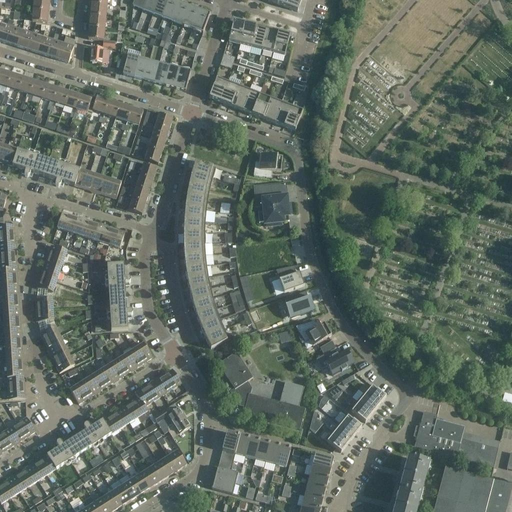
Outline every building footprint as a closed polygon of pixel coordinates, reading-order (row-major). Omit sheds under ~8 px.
[(48,12),(49,0),(44,0),(34,0),(33,11),(48,12)] [(143,11),(146,0),(135,0),(133,6),(133,7),(143,11)] [(153,15),(158,0),(146,0),(143,11),(153,15)] [(163,18),(169,0),(168,0),(158,0),(153,15),(163,18)] [(172,22),(179,4),(169,0),(163,18),(172,22)] [(286,9),(288,0),(276,0),(275,5),(286,9)] [(288,0),(286,9),(297,13),(301,0),(288,0)] [(182,26),(189,8),(179,4),(172,22),(182,26)] [(105,19),(107,6),(92,5),(90,17),(105,19)] [(192,30),(199,11),(189,7),(189,8),(182,26),(181,26),(192,30)] [(47,24),(48,12),(33,11),(32,23),(47,24)] [(199,11),(192,30),(202,34),(210,15),(199,11)] [(104,30),(105,19),(90,17),(89,29),(104,30)] [(239,46),(245,25),(233,22),(228,43),(239,46)] [(0,42),(6,44),(12,27),(1,24),(0,27),(0,42)] [(250,48),(256,28),(245,25),(239,46),(250,48)] [(17,48),(22,31),(12,27),(6,44),(17,48)] [(261,51),(267,31),(256,28),(250,48),(261,51)] [(103,42),(104,30),(89,29),(88,41),(103,42)] [(27,51),(32,34),(22,31),(17,48),(27,51)] [(273,54),(278,33),(267,31),(261,51),(273,54)] [(278,33),(273,54),(284,57),(289,36),(278,33)] [(37,54),(43,37),(32,34),(27,51),(37,54)] [(48,57),(53,41),(43,37),(37,54),(48,57)] [(58,61),(63,44),(53,41),(48,57),(58,61)] [(63,44),(58,61),(68,64),(74,47),(63,44)] [(108,55),(109,51),(102,50),(91,49),(91,57),(90,63),(101,64),(102,57),(102,54),(108,55)] [(133,78),(138,60),(122,55),(118,69),(124,71),(123,75),(133,78)] [(221,61),(233,65),(234,59),(223,55),(221,61)] [(144,81),(149,62),(138,60),(133,78),(144,81)] [(231,70),(233,65),(221,61),(219,67),(231,70)] [(154,83),(159,65),(149,62),(144,81),(154,83)] [(164,86),(169,68),(168,67),(159,65),(154,83),(164,86)] [(174,90),(179,69),(169,67),(168,67),(169,68),(164,86),(163,87),(174,90)] [(179,69),(174,90),(185,93),(190,72),(179,69)] [(0,85),(7,88),(11,75),(0,70),(0,85)] [(284,79),(286,73),(274,70),(272,76),(284,79)] [(18,91),(22,78),(11,75),(7,88),(18,91)] [(30,95),(34,82),(22,78),(18,91),(30,95)] [(220,104),(227,84),(216,80),(208,99),(220,104)] [(41,99),(45,86),(34,82),(30,95),(41,99)] [(230,108),(238,88),(227,84),(220,104),(230,108)] [(53,102),(57,89),(45,86),(41,99),(53,102)] [(241,112),(248,92),(238,88),(230,108),(241,112)] [(64,106),(68,93),(57,89),(53,102),(64,106)] [(251,116),(259,96),(248,92),(241,112),(251,116)] [(75,110),(80,97),(68,93),(64,106),(75,110)] [(262,120),(270,100),(259,96),(251,116),(262,120)] [(80,97),(75,110),(87,114),(91,101),(80,97)] [(104,115),(108,102),(96,98),(92,111),(104,115)] [(273,124),(280,104),(270,100),(262,120),(273,124)] [(115,119),(120,105),(108,102),(104,115),(115,119)] [(283,128),(291,108),(280,104),(273,124),(283,128)] [(127,122),(131,109),(120,105),(115,119),(127,122)] [(291,108),(283,128),(295,132),(302,112),(291,108)] [(131,109),(127,122),(138,126),(143,113),(131,109)] [(143,123),(146,124),(151,125),(154,119),(151,118),(153,112),(147,110),(143,123)] [(155,127),(169,131),(173,119),(159,115),(155,127)] [(165,142),(169,131),(155,127),(152,138),(165,142)] [(161,154),(165,142),(152,138),(148,150),(161,154)] [(12,167),(17,151),(7,148),(2,164),(12,167)] [(158,166),(161,154),(148,150),(144,161),(158,166)] [(28,172),(33,156),(17,151),(12,167),(28,172)] [(33,156),(28,172),(43,177),(48,161),(33,156)] [(280,174),(282,159),(261,157),(260,164),(255,164),(253,177),(267,179),(268,172),(280,174)] [(58,182),(64,166),(48,161),(43,177),(58,182)] [(212,180),(215,170),(215,169),(195,163),(191,175),(212,180)] [(139,177),(153,181),(156,170),(143,165),(139,177)] [(64,166),(58,182),(74,187),(79,171),(64,166)] [(84,190),(89,174),(79,171),(74,187),(84,190)] [(94,194),(100,178),(89,174),(84,190),(94,194)] [(209,191),(212,180),(191,175),(188,186),(209,191)] [(149,193),(153,181),(139,177),(135,188),(149,193)] [(105,197),(110,181),(100,178),(94,194),(105,197)] [(110,181),(105,197),(116,200),(121,184),(110,181)] [(279,224),(288,223),(286,198),(285,198),(284,185),(255,188),(256,202),(262,201),(263,213),(257,213),(258,224),(264,223),(265,227),(280,226),(279,224)] [(207,202),(209,191),(188,186),(186,198),(207,202)] [(145,204),(149,193),(135,188),(132,200),(145,204)] [(206,213),(207,202),(186,198),(184,210),(206,213)] [(141,216),(145,204),(132,200),(128,212),(141,216)] [(205,223),(206,213),(184,210),(183,222),(205,223)] [(67,233),(72,217),(62,213),(57,229),(67,233)] [(72,217),(67,233),(78,236),(83,220),(72,217)] [(88,240),(93,224),(83,220),(78,236),(88,240)] [(204,234),(205,224),(205,223),(183,222),(183,234),(204,234)] [(93,224),(88,240),(98,243),(103,227),(93,224)] [(0,238),(14,238),(14,227),(0,227),(0,238)] [(109,246),(114,230),(103,227),(98,243),(109,246)] [(114,230),(109,246),(119,250),(124,234),(114,230)] [(183,246),(204,245),(204,234),(183,234),(183,246)] [(0,249),(15,249),(14,238),(0,238),(0,249)] [(184,258),(205,256),(204,245),(183,246),(184,258)] [(47,258),(63,263),(67,252),(51,247),(47,258)] [(0,260),(16,259),(15,249),(0,249),(0,260)] [(185,270),(206,267),(205,256),(184,258),(185,270)] [(59,273),(63,263),(47,258),(44,268),(59,273)] [(0,271),(16,270),(16,259),(0,260),(0,271)] [(107,283),(124,282),(123,265),(106,266),(107,283)] [(187,282),(208,278),(206,267),(185,270),(187,282)] [(56,284),(59,273),(44,268),(40,278),(56,284)] [(293,268),(276,271),(283,294),(303,287),(299,274),(296,275),(293,268)] [(0,274),(0,282),(17,281),(16,270),(0,271),(0,274)] [(52,294),(56,284),(40,278),(36,289),(47,292),(46,296),(52,297),(52,294)] [(189,294),(210,289),(208,278),(187,282),(189,294)] [(1,293),(18,292),(17,281),(0,282),(1,293)] [(124,282),(107,283),(108,299),(125,298),(124,282)] [(192,306),(213,300),(210,289),(189,294),(192,306)] [(2,304),(19,302),(18,292),(1,293),(2,304)] [(305,293),(284,300),(287,308),(291,318),(300,314),(301,316),(314,312),(311,303),(309,303),(305,293)] [(52,300),(52,297),(46,296),(46,300),(35,301),(36,312),(52,311),(52,300)] [(109,316),(126,315),(125,298),(108,299),(109,316)] [(196,317),(216,310),(213,300),(192,306),(196,317)] [(3,314),(19,313),(19,302),(2,304),(3,314)] [(200,328),(220,321),(216,310),(196,317),(200,328)] [(48,326),(54,325),(53,322),(52,311),(36,312),(36,323),(47,323),(48,326)] [(3,325),(20,324),(19,313),(3,314),(3,325)] [(126,315),(109,316),(111,332),(127,331),(126,315)] [(205,339),(224,331),(220,321),(200,328),(205,339)] [(4,336),(21,335),(20,324),(3,325),(4,336)] [(309,324),(295,328),(300,337),(298,338),(301,345),(309,340),(313,347),(331,337),(323,324),(313,330),(309,324)] [(44,345),(59,338),(54,328),(54,325),(48,326),(49,330),(39,335),(44,345)] [(210,351),(229,341),(224,331),(205,339),(210,351)] [(5,347),(21,346),(21,335),(4,336),(5,347)] [(49,355),(64,348),(59,338),(44,345),(49,355)] [(105,346),(100,340),(95,343),(99,350),(105,346)] [(330,352),(335,349),(331,342),(319,349),(323,356),(330,352)] [(133,351),(142,365),(152,359),(143,345),(133,351)] [(5,357),(22,356),(21,346),(5,347),(5,357)] [(54,365),(69,358),(64,348),(49,355),(54,365)] [(133,371),(142,365),(133,351),(124,357),(133,371)] [(323,356),(316,360),(321,370),(327,367),(332,376),(341,371),(341,372),(347,369),(346,368),(354,364),(346,351),(333,358),(330,352),(323,356)] [(279,403),(266,400),(249,395),(250,389),(246,383),(252,379),(236,354),(218,365),(234,391),(230,393),(239,406),(245,407),(243,416),(299,431),(305,410),(298,408),(303,388),(284,383),(279,403)] [(6,368),(23,367),(22,356),(5,357),(6,368)] [(124,376),(133,371),(124,357),(115,362),(124,376)] [(69,358),(54,365),(59,375),(74,367),(69,358)] [(115,382),(124,376),(115,362),(106,368),(115,382)] [(7,379),(23,378),(23,367),(6,368),(7,379)] [(106,388),(115,382),(106,368),(97,374),(106,388)] [(163,377),(172,391),(181,385),(172,371),(163,377)] [(97,394),(106,388),(97,374),(88,380),(97,394)] [(153,382),(162,397),(172,391),(163,377),(153,382)] [(7,390),(24,389),(23,378),(7,379),(7,390)] [(88,400),(97,394),(88,380),(79,385),(88,400)] [(153,402),(162,397),(153,382),(144,388),(153,402)] [(78,406),(88,400),(79,385),(69,391),(78,406)] [(369,386),(363,395),(378,407),(385,399),(369,386)] [(153,402),(144,388),(135,394),(138,399),(144,408),(153,402)] [(24,389),(7,390),(8,401),(25,400),(24,389)] [(363,395),(356,403),(371,416),(378,407),(363,395)] [(144,408),(138,399),(129,404),(138,419),(147,413),(144,408)] [(356,403),(349,411),(365,424),(371,416),(356,403)] [(121,410),(130,424),(138,419),(129,404),(121,410)] [(191,428),(178,409),(167,417),(163,411),(152,418),(157,425),(167,419),(178,436),(191,428)] [(121,430),(130,424),(121,410),(112,415),(121,430)] [(493,469),(498,450),(461,440),(464,429),(435,421),(436,417),(423,413),(414,448),(493,469)] [(112,435),(121,430),(112,415),(103,421),(112,435)] [(345,416),(338,425),(354,437),(361,429),(345,416)] [(16,425),(25,439),(35,433),(26,419),(16,425)] [(98,444),(105,439),(112,435),(103,421),(89,430),(98,444)] [(16,445),(25,439),(16,425),(7,431),(16,445)] [(338,425),(332,433),(347,445),(354,437),(338,425)] [(154,426),(146,431),(148,435),(156,430),(154,426)] [(84,453),(91,448),(98,444),(89,430),(75,438),(84,453)] [(0,439),(7,451),(16,445),(7,431),(0,435),(0,439)] [(332,433),(325,441),(340,454),(347,445),(332,433)] [(234,455),(239,437),(226,434),(223,447),(221,452),(234,455)] [(152,436),(147,439),(151,444),(156,441),(152,436)] [(234,456),(244,458),(249,440),(239,437),(234,455),(234,456)] [(71,461),(77,457),(84,453),(75,438),(62,447),(71,461)] [(244,458),(254,461),(259,442),(249,440),(244,458)] [(254,461),(264,463),(269,445),(259,442),(254,461)] [(140,444),(135,447),(140,455),(145,452),(140,444)] [(264,463),(275,466),(280,447),(269,445),(264,463)] [(57,470),(64,466),(71,461),(62,447),(48,456),(57,470)] [(280,447),(275,466),(285,469),(290,450),(280,447)] [(131,449),(126,452),(130,458),(134,455),(131,449)] [(167,458),(176,473),(186,467),(177,452),(167,458)] [(232,464),(234,456),(234,455),(221,452),(219,461),(232,464)] [(125,453),(120,456),(123,461),(128,458),(125,453)] [(38,462),(47,476),(57,470),(48,456),(38,462)] [(312,467),(330,472),(333,461),(314,456),(312,467)] [(167,478),(176,473),(167,458),(158,464),(167,478)] [(116,459),(108,464),(111,468),(119,464),(116,459)] [(399,491),(420,497),(428,465),(407,459),(399,491)] [(230,473),(232,464),(219,461),(217,470),(230,473)] [(29,468),(38,482),(47,476),(38,462),(29,468)] [(158,484),(167,478),(158,464),(149,470),(158,484)] [(107,465),(101,468),(104,473),(110,469),(107,465)] [(328,482),(330,472),(312,467),(309,477),(328,482)] [(20,474),(29,488),(38,482),(29,468),(20,474)] [(484,511),(493,481),(445,469),(432,511),(484,511)] [(149,490),(158,484),(149,470),(140,476),(149,490)] [(230,473),(217,470),(214,480),(234,485),(237,475),(230,473)] [(19,494),(29,488),(20,474),(10,480),(19,494)] [(92,480),(89,476),(82,480),(85,484),(92,480)] [(140,496),(131,481),(128,476),(118,482),(131,501),(140,496)] [(140,496),(149,490),(140,476),(131,481),(140,496)] [(325,492),(328,482),(309,477),(306,487),(325,492)] [(10,500),(19,494),(10,480),(1,486),(10,500)] [(232,496),(234,485),(214,480),(211,490),(232,496)] [(511,511),(511,486),(493,481),(484,511),(511,511)] [(82,486),(80,482),(73,486),(76,490),(82,486)] [(122,507),(131,501),(118,482),(109,488),(113,493),(122,507)] [(0,504),(1,506),(10,500),(1,486),(0,486),(0,504)] [(73,492),(71,487),(64,491),(67,496),(73,492)] [(322,502),(325,492),(306,487),(303,497),(322,502)] [(415,511),(420,497),(399,491),(393,511),(415,511)] [(111,511),(113,511),(122,507),(113,493),(103,499),(111,511)] [(61,494),(55,498),(57,502),(64,498),(61,494)] [(318,511),(319,511),(322,502),(303,497),(301,507),(318,511)] [(55,503),(52,499),(46,503),(48,507),(55,503)] [(99,511),(111,511),(103,499),(94,504),(99,511)] [(86,511),(85,510),(81,503),(71,509),(73,511),(86,511)]
